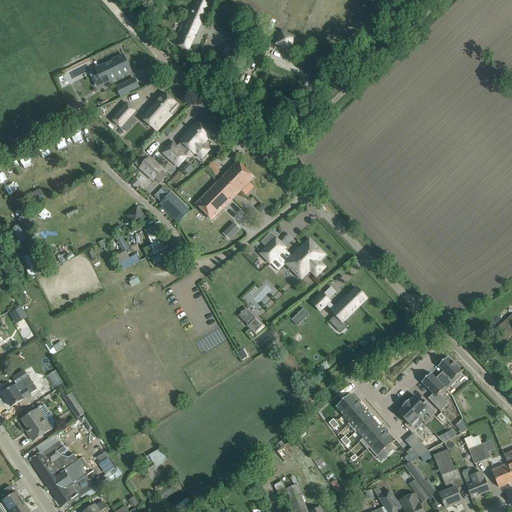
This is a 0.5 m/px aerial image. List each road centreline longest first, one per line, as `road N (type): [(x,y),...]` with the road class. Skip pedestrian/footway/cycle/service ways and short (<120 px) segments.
road 1 (unclassified): [(511,405),(242,133)]
road 2 (track): [(276,164),(443,0)]
road 3 (track): [(242,133),(106,0)]
road 4 (track): [(97,160),(169,227),(194,264)]
